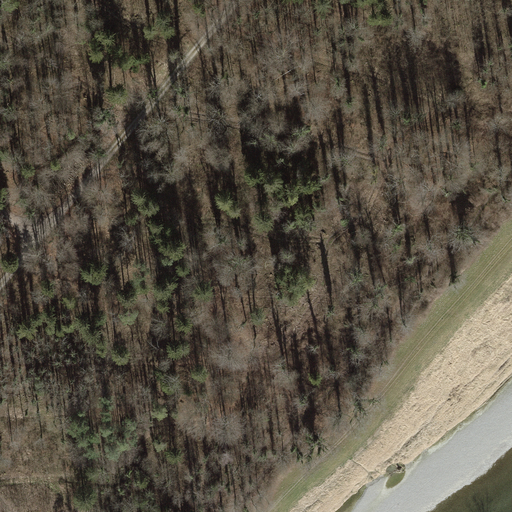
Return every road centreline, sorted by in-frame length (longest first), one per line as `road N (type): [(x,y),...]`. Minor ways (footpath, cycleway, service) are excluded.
road 1 (track): [(0,290),(238,0)]
road 2 (track): [(511,241),(269,511)]
